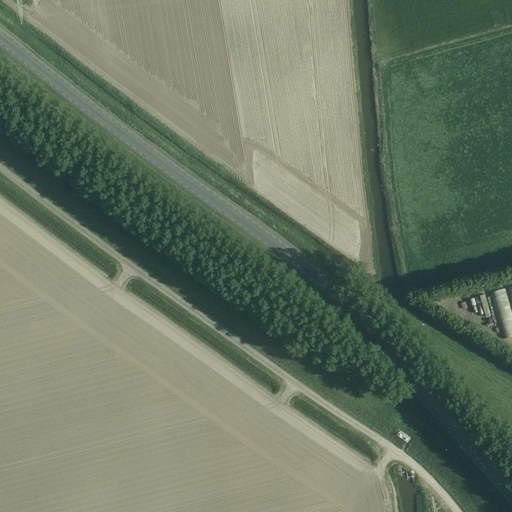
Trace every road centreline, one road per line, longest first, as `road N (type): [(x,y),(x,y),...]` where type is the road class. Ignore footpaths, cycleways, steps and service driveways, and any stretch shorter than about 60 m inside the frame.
road 1 (secondary): [(511,488),(334,292),(0,35)]
road 2 (unclassified): [(457,511),(391,447),(229,339),(0,166)]
